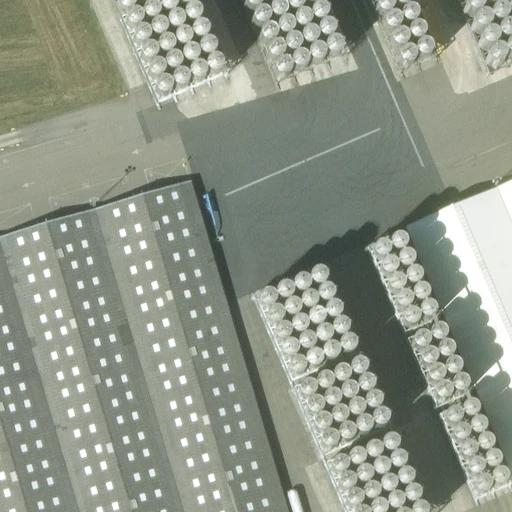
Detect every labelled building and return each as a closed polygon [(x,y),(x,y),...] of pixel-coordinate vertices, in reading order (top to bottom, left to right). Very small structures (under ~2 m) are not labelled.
[(118,5),(118,8),(118,10),(119,13),(120,15),(123,16),(126,17),(128,17),(131,15),(133,13),(134,11),(134,8),(134,5),(132,3),(130,1),(127,0),(125,0),(122,1),(120,3),(118,5)] [(134,0),(134,1),(134,3),(135,6),(137,8),(139,9),(142,10),(145,10),(148,8),(150,6),(151,4),(151,1),(150,0),(134,0)] [(176,0),(176,1),(175,3),(175,6),(176,8),(178,11),(180,12),(183,13),(186,12),(189,11),(191,9),(192,6),(192,3),(191,1),(190,0),(176,0)] [(243,10),(244,13),(247,14),(250,15),(253,15),(256,14),(258,13),(259,10),(260,7),(260,4),(259,2),(257,0),(244,0),(244,1),(242,4),(242,7),(243,10)] [(260,3),(262,6),(264,8),(267,9),(270,9),(273,8),(275,6),(277,3),(278,0),(277,0),(259,0),(260,3)] [(302,6),(304,8),(306,10),(309,11),(312,11),(315,10),(317,8),(319,6),(320,3),(319,0),(301,0),(301,3),(302,6)] [(393,7),(395,9),(397,11),(400,12),(402,12),(405,11),(408,9),(409,7),(410,4),(410,1),(409,0),(393,0),(393,1),(393,4),(393,7)] [(497,11),(498,8),(498,5),(497,3),(495,0),(483,0),(482,1),(480,4),(480,7),(481,10),(482,12),(484,14),(487,15),(490,15),(493,15),(495,13),(497,11)] [(284,13),(286,16),(288,18),(291,19),(294,19),(297,18),(300,16),(301,13),(302,11),(302,8),(301,5),(299,3),(296,1),(293,1),(290,1),(287,2),(285,5),(284,7),(284,10),(284,13)] [(159,8),(158,10),(158,13),(159,15),(161,17),(164,19),(166,20),(169,19),(172,18),(174,16),(175,13),(175,10),(174,8),(173,5),(171,4),(168,3),(165,3),(163,4),(161,5),(159,8)] [(376,15),(377,17),(379,19),(382,20),(385,20),(388,19),(390,17),(391,15),(392,12),(392,9),(391,7),(389,4),(386,3),(384,3),(381,3),(378,4),(376,6),(375,9),(375,12),(376,15)] [(480,18),(481,15),(481,13),(480,10),(479,7),(476,5),(473,5),(470,5),(467,6),(465,8),(464,11),(463,14),(464,17),(465,19),(468,21),(470,22),(473,22),(476,22),(478,20),(480,18)] [(268,20),(269,23),(272,25),(275,26),(278,26),(280,25),(283,23),(284,21),(285,18),(285,15),(284,12),(282,10),(279,8),(276,8),(273,8),(271,9),(268,12),(267,14),(267,17),(268,20)] [(142,15),(141,17),(141,20),(142,23),(144,25),(146,26),(149,27),(152,26),(154,25),(156,23),(158,21),(158,18),(157,15),(156,13),(153,11),(151,10),(148,10),(146,11),(143,13),(142,15)] [(309,23),(310,26),(313,28),(316,29),(319,29),(321,28),(324,26),(325,24),(326,21),(326,18),(325,15),(323,13),(320,11),(317,11),(314,11),(312,12),(309,15),(308,17),(308,20),(309,23)] [(401,24),(402,27),(404,29),(407,30),(410,30),(413,29),(415,27),(417,25),(417,22),(417,19),(416,16),(414,14),(412,13),(409,12),(406,13),(404,14),(402,16),(400,19),(400,22),(401,24)] [(184,18),(183,20),(183,23),(184,25),(186,27),(188,29),(191,30),(194,29),(196,28),(198,26),(199,23),(199,20),(199,18),(197,15),(195,14),(192,13),(190,13),(187,14),(185,15),(184,18)] [(504,27),(505,25),(505,22),(504,19),(503,17),(500,15),(497,14),(494,14),(491,16),(489,18),(488,20),(487,24),(488,27),(489,29),(492,31),(494,32),(497,32),(500,31),(502,30),(504,27)] [(250,27),(252,30),(254,32),(257,33),(260,33),(263,32),(265,30),(267,27),(268,25),(267,22),(266,19),(264,17),(262,15),(259,15),(256,15),(253,16),(251,19),(250,21),(249,24),(250,27)] [(125,22),(125,24),(125,27),(125,30),(127,32),(130,33),(132,34),(135,34),(138,32),(140,30),(141,28),(141,25),(140,22),(139,20),(137,18),(134,17),(132,17),(129,18),(127,20),(125,22)] [(291,30),(293,33),(296,35),(298,36),(301,36),(304,35),(307,33),(308,30),(309,27),(309,25),(308,22),(306,20),(303,18),(300,17),(297,18),(294,19),(292,21),(291,24),(291,27),(291,30)] [(383,31),(384,34),(387,36),(389,37),(392,37),(395,36),(397,34),(399,32),(400,29),(399,26),(398,23),(396,21),(394,20),(391,19),(388,20),(386,21),(384,23),(382,26),(382,29),(383,31)] [(167,24),(166,27),(166,30),(167,32),(169,34),(171,36),(174,37),(177,36),(179,35),(181,33),(182,30),(183,27),(182,25),(180,22),(178,21),(176,20),(173,20),(170,21),(168,22),(167,24)] [(487,35),(488,32),(488,29),(487,26),(486,24),(483,22),(480,21),(477,21),(474,23),(472,25),(471,28),(470,31),(471,34),(473,36),(475,38),(477,39),(480,39),(483,38),(485,37),(487,35)] [(275,37),(276,40),(279,42),(282,43),(285,43),(287,42),(290,40),(291,37),(292,35),(292,32),(291,29),(289,27),(286,25),(283,25),(280,25),(278,26),(275,29),(274,31),(274,34),(275,37)] [(149,32),(149,34),(149,37),(150,40),(151,42),(154,43),(157,44),(159,43),(162,42),(164,40),(165,37),(165,35),(165,32),(163,30),(161,28),(158,27),(156,27),(153,28),(151,30),(149,32)] [(316,40),(318,43),(320,45),(323,46),(326,46),(329,45),(331,43),(333,40),(333,38),(333,35),(332,32),(330,30),(328,28),(325,28),(322,28),(319,29),(317,32),(316,34),(315,37),(316,40)] [(408,41),(409,43),(411,45),(414,46),(417,46),(420,45),(422,44),(424,41),(425,39),(424,36),(423,33),(421,31),(419,30),(416,29),(413,30),(411,31),(409,33),(407,35),(407,38),(408,41)] [(191,34),(190,37),(190,40),(191,42),(193,44),(195,46),(198,46),(201,46),(203,45),(205,43),(206,40),(207,37),(206,34),(204,32),(202,31),(200,30),(197,30),(194,31),(192,32),(191,34)] [(257,44),(259,47),(261,49),(264,50),(267,50),(270,49),(272,47),(274,44),(275,41),(275,39),(273,36),(271,34),(269,32),(266,31),(263,32),(260,33),(258,35),(257,38),(257,41),(257,44)] [(511,44),(511,43),(511,36),(510,34),(508,32),(505,31),(502,31),(499,33),(497,35),(495,37),(495,40),(496,43),(497,46),(499,48),(502,49),(505,49),(508,48),(510,47),(511,44)] [(133,39),(132,41),(132,44),(133,47),(135,49),(137,50),(140,51),(143,50),(145,49),(147,47),(148,45),(149,42),(148,39),(146,37),(144,35),(142,34),(139,34),(137,35),(134,37),(133,39)] [(299,47),(300,50),(303,52),(306,53),(309,53),(311,52),(314,50),(315,47),(316,44),(316,41),(315,39),(313,36),(310,35),(307,34),(304,35),(302,36),(300,38),(298,41),(298,44),(299,47)] [(174,41),(173,44),(173,46),(174,49),(176,51),(178,53),(181,53),(184,53),(186,52),(188,50),(189,47),(190,44),(189,41),(187,39),(185,38),(183,37),(180,37),(177,37),(175,39),(174,41)] [(390,49),(392,51),(394,53),(396,54),(399,54),(402,53),(404,51),(406,49),(407,46),(407,43),(406,41),(404,38),(401,37),(398,37),(395,37),(393,38),(391,40),(390,43),(389,46),(390,49)] [(495,51),(496,49),(496,46),(495,43),(493,41),(491,39),(488,38),(485,38),(482,40),(480,42),(478,44),(478,48),(479,51),(480,53),(482,55),(485,56),(488,56),(491,55),(493,54),(495,51)] [(282,54),(284,57),(286,59),(289,60),(292,60),(295,59),(297,57),(299,54),(299,52),(299,49),(298,46),(296,44),(294,42),(291,42),(288,42),(285,43),(283,46),(281,48),(281,51),(282,54)] [(157,49),(156,51),(156,54),(157,56),(159,59),(161,60),(164,61),(167,60),(169,59),(171,57),(172,54),(172,51),(172,49),(170,46),(168,45),(166,44),(163,44),(160,45),(158,46),(157,49)] [(323,57),(325,60),(328,62),(330,63),(333,63),(336,62),(339,60),(340,58),(341,55),(341,52),(340,49),(338,47),(335,45),(332,45),(329,45),(326,46),(324,49),(323,51),(323,55),(323,57)] [(198,51),(197,54),(197,56),(198,59),(200,61),(203,63),(205,63),(208,63),(211,62),(213,60),(214,57),(214,54),(213,51),(212,49),(210,48),(207,47),(204,47),(202,47),(200,49),(198,51)] [(415,59),(417,61),(419,63),(421,64),(424,64),(427,63),(429,61),(431,59),(432,56),(432,53),(430,51),(429,49),(426,47),(423,47),(420,47),(418,48),(416,51),(415,53),(414,56),(415,59)] [(511,47),(511,48),(509,48),(506,49),(504,51),(502,54),(502,57),(503,60),(504,62),(506,64),(509,65),(511,65),(511,47)] [(265,61),(266,64),(269,66),(272,67),(274,67),(277,66),(280,64),(281,61),(282,58),(282,55),(281,53),(279,50),(276,49),(273,48),(270,49),(267,50),(265,52),(264,55),(264,58),(265,61)] [(140,56),(139,58),(139,61),(140,63),(142,66),(144,67),(147,68),(150,67),(153,66),(154,64),(156,61),(156,58),(155,56),(154,54),(151,52),(149,51),(146,51),(144,52),(142,53),(140,56)] [(307,64),(308,67),(311,69),(313,70),(316,70),(319,69),(322,67),(323,65),(324,62),(324,59),(323,56),(321,54),(318,52),(315,52),(312,52),(309,54),(307,56),(306,58),(306,62),(307,64)] [(181,58),(181,61),(181,63),(182,66),(183,68),(186,70),(188,70),(191,70),(194,69),(196,67),(197,64),(197,61),(196,58),(195,56),(193,55),(190,54),(188,54),(185,54),(183,56),(181,58)] [(397,65),(399,68),(401,70),(404,71),(407,71),(409,70),(412,68),(413,66),(414,63),(414,60),(413,58),(411,55),(408,54),(406,54),(403,54),(400,55),(398,57),(397,60),(397,63),(397,65)] [(502,68),(503,65),(503,63),(502,60),(501,57),(498,56),(495,55),(492,55),(489,56),(487,58),(486,61),(485,64),(486,67),(487,70),(490,71),(492,72),(495,73),(498,72),(500,70),(502,68)] [(290,72),(291,74),(294,76),(297,77),(300,77),(302,76),(305,74),(306,72),(307,69),(307,66),(306,63),(304,61),(301,59),(298,59),(295,59),(293,61),(291,63),(289,66),(289,69),(290,72)] [(164,66),(163,68),(163,71),(164,73),(166,76),(169,77),(171,78),(174,77),(177,76),(179,74),(180,71),(180,68),(179,66),(178,63),(176,62),(173,61),(170,61),(168,62),(166,63),(164,66)] [(205,67),(205,70),(205,73),(206,75),(207,77),(210,79),(213,79),(215,79),(218,78),(220,76),(221,73),(221,70),(221,68),(219,65),(217,64),(214,63),(212,63),(209,64),(207,65),(205,67)] [(272,79),(274,81),(276,83),(279,84),(282,84),(285,83),(287,81),(289,79),(290,76),(290,73),(288,70),(287,68),(284,66),(281,66),(278,66),(275,68),(273,70),(272,73),(272,76),(272,79)] [(147,73),(147,75),(147,78),(148,80),(149,83),(152,84),(155,85),(157,84),(160,83),(162,81),(163,78),(163,75),(163,73),(161,70),(159,69),(156,68),(154,68),(151,69),(149,70),(147,73)] [(189,74),(188,77),(188,80),(189,82),(191,84),(193,86),(196,86),(199,86),(201,85),(203,83),(204,80),(204,77),(204,74),(202,72),(200,71),(197,70),(195,70),(192,71),(190,72),(189,74)] [(171,82),(171,84),(171,87),(172,89),(173,92),(176,93),(179,94),(181,93),(184,92),(186,90),(187,87),(187,85),(186,82),(185,80),(183,78),(180,77),(178,77),(175,78),(173,79),(171,82)] [(155,89),(154,91),(154,94),(155,96),(157,99),(159,100),(162,101),(165,100),(167,99),(169,97),(170,94),(171,92),(170,89),(168,87),(166,85),(164,84),(161,84),(158,85),(156,86),(155,89)] [(511,182),(405,228),(511,478),(511,182)] [(0,511),(286,511),(190,183),(0,238),(0,511)] [(392,256),(395,257),(397,257),(400,256),(402,254),(404,252),(405,249),(405,246),(404,244),(402,242),(399,240),(396,240),(393,241),(391,242),(389,244),(388,246),(388,249),(389,252),(390,254),(392,256)] [(375,263),(378,264),(380,264),(383,264),(385,262),(387,260),(388,257),(388,254),(387,251),(385,249),(382,248),(379,247),(376,248),(374,249),(372,251),(371,254),(371,257),(372,259),(373,261),(375,263)] [(399,272),(402,273),(404,273),(407,273),(409,271),(411,269),(412,266),(412,263),(410,260),(409,258),(406,257),(403,256),(400,257),(398,259),(396,261),(395,263),(395,266),(396,268),(397,271),(399,272)] [(382,280),(385,281),(388,281),(390,280),(393,279),(394,276),(395,273),(395,270),(394,268),(392,266),(389,264),(386,264),(383,265),(381,266),(379,268),(378,270),(378,273),(379,276),(380,278),(382,280)] [(310,276),(308,279),(308,282),(308,285),(309,287),(311,289),(314,291),(317,291),(319,291),(322,289),(324,287),(325,285),(326,282),(325,279),(324,277),(321,275),(318,274),(315,274),(312,274),(310,276)] [(406,289),(409,290),(412,291),(414,290),(417,288),(418,286),(419,283),(419,280),(418,278),(416,275),(413,274),(410,274),(408,274),(405,276),(404,278),(403,280),(402,283),(403,285),(404,288),(406,289)] [(293,284),(292,286),(291,289),(291,292),(293,295),(295,297),(297,298),(300,299),(303,298),(305,297),(307,295),(308,292),(309,290),(308,287),(307,284),(304,282),(302,281),(299,281),(296,282),(293,284)] [(390,297),(392,298),(395,298),(397,297),(400,296),(401,293),(402,291),(402,288),(401,285),(399,283),(396,282),(393,281),(391,282),(388,283),(387,285),(386,288),(385,290),(386,293),(387,295),(390,297)] [(276,291),(275,294),(274,297),(274,300),(276,302),(278,304),(280,305),(283,306),(286,305),(288,304),(290,302),(291,300),(292,297),(291,294),(290,291),(287,289),(285,288),(282,288),(279,289),(276,291)] [(413,306),(416,307),(418,307),(421,306),(424,305),(425,303),(426,300),(426,297),(425,294),(423,292),(420,291),(417,290),(414,291),(412,292),(410,294),(409,297),(409,299),(410,302),(411,304),(413,306)] [(317,294),(316,296),(315,299),(315,302),(317,305),(318,307),(321,308),(324,308),(327,308),(329,307),(331,305),(332,302),(333,299),(332,296),(331,294),(328,292),(325,291),(322,291),(320,292),(317,294)] [(258,298),(257,300),(256,303),(256,306),(258,309),(260,311),(262,312),(265,313),(268,312),(270,311),(272,309),(273,306),(274,303),(273,301),(272,298),(269,296),(267,295),(264,295),(261,296),(258,298)] [(300,301),(299,304),(298,306),(298,309),(300,312),(302,314),(304,315),(307,316),(310,315),(312,314),(314,312),(315,309),(316,307),(315,304),(314,301),(312,299),(309,298),(306,298),(303,299),(300,301)] [(397,313),(399,314),(402,315),(404,314),(407,312),(409,310),(409,307),(409,304),(408,302),(406,299),(403,298),(401,298),(398,298),(395,300),(394,302),(393,304),(393,307),(393,310),(395,312),(397,313)] [(283,308),(282,311),(281,314),(281,317),(283,319),(285,321),(287,322),(290,323),(293,322),(295,321),(297,319),(298,317),(299,314),(298,311),(297,308),(295,306),(292,305),(289,305),(286,306),(283,308)] [(421,323),(423,323),(426,324),(428,323),(431,321),(433,319),(433,316),(433,313),(432,311),(430,308),(427,307),(425,307),(422,307),(419,309),(418,311),(417,313),(417,316),(417,319),(419,321),(421,323)] [(324,310),(323,313),(322,316),(322,319),(324,322),(326,323),(328,325),(331,325),(334,325),(336,324),(338,321),(339,319),(340,316),(339,313),(338,311),(336,309),(333,308),(330,308),(327,309),(324,310)] [(265,315),(264,317),(263,320),(263,323),(265,326),(267,328),(269,329),(272,330),(275,329),(277,328),(279,326),(280,323),(281,321),(280,318),(279,315),(277,313),(274,312),(271,312),(268,313),(265,315)] [(404,330),(406,331),(409,331),(412,330),(414,329),(416,326),(417,324),(417,321),(415,318),(413,316),(411,315),(408,314),(405,315),(403,316),(401,318),(400,321),(400,323),(400,326),(402,328),(404,330)] [(308,318),(306,320),(305,323),(306,326),(307,329),(309,331),(311,332),(314,333),(317,332),(319,331),(321,329),(323,326),(323,324),(322,321),(321,318),(319,316),(316,315),(313,315),(310,316),(308,318)] [(291,325),(289,328),(288,331),(289,334),(290,336),(292,338),(294,339),(297,340),(300,339),(302,338),(304,336),(306,334),(306,331),(306,328),(304,325),(302,323),(299,322),(296,322),(293,323),(291,325)] [(331,328),(330,330),(329,333),(330,336),(331,339),(333,341),(335,342),(338,342),(341,342),(343,341),(345,339),(347,336),(347,333),(346,331),(345,328),(343,326),(340,325),(337,325),(334,326),(331,328)] [(273,332),(271,334),(270,337),(271,340),(272,343),(274,345),(276,346),(279,347),(282,346),(284,345),(286,343),(288,340),(288,338),(287,335),(286,332),(284,330),(281,329),(278,329),(275,330),(273,332)] [(431,347),(434,348),(436,348),(439,347),(441,346),(443,343),(444,341),(444,338),(443,335),(441,333),(438,332),(435,331),(432,332),(430,333),(428,335),(427,338),(427,340),(428,343),(429,345),(431,347)] [(315,335),(313,338),(312,340),(313,344),(314,346),(316,348),(318,349),(321,350),(324,349),(327,348),(328,346),(330,343),(330,341),(330,338),(328,335),(326,333),(323,332),(320,332),(317,333),(315,335)] [(298,342),(296,345),(295,348),(296,351),(297,353),(299,355),(301,357),(304,357),(307,357),(310,355),(311,353),(313,351),(313,348),(313,345),(311,342),(309,340),(306,339),(303,339),(300,340),(298,342)] [(414,354),(417,355),(420,355),(422,355),(425,353),(426,351),(427,348),(427,345),(426,342),(424,340),(421,339),(418,339),(415,339),(413,341),(411,343),(410,345),(410,348),(411,350),(412,353),(414,354)] [(340,344),(338,347),(337,350),(338,353),(339,356),(341,358),(343,359),(346,359),(349,359),(351,358),(353,356),(355,353),(355,350),(355,347),(353,345),(351,343),(348,342),(345,342),(342,343),(340,344)] [(280,349),(278,352),(277,354),(278,357),(279,360),(281,362),(283,363),(286,364),(289,363),(292,362),(293,360),(295,357),(295,355),(295,352),(293,349),(291,347),(288,346),(285,346),(282,347),(280,349)] [(438,364),(441,364),(443,365),(446,364),(448,362),(450,360),(451,357),(451,354),(450,352),(448,349),(445,348),(442,348),(439,348),(437,350),(435,352),(434,354),(434,357),(435,360),(436,362),(438,364)] [(323,352),(321,354),(320,357),(321,360),(322,363),(324,365),(327,366),(329,367),(332,366),(335,365),(337,363),(338,360),(338,358),(338,355),(336,352),(334,350),(331,349),(328,349),(325,350),(323,352)] [(422,371),(424,372),(427,372),(429,371),(432,370),(433,367),(434,365),(434,362),(433,359),(431,357),(428,356),(425,355),(423,356),(420,357),(419,359),(418,362),(417,364),(418,367),(419,369),(422,371)] [(306,359),(304,362),(303,365),(304,368),(305,370),(307,372),(310,373),(312,374),(315,373),(318,372),(320,370),(321,368),(321,365),(321,362),(319,359),(317,357),(314,356),(311,356),(308,357),(306,359)] [(288,366),(286,368),(285,371),(286,374),(287,377),(289,379),(292,380),(294,381),(297,380),(300,379),(302,377),(303,374),(303,372),(303,369),(301,366),(299,364),(296,363),(293,363),(290,364),(288,366)] [(350,368),(348,371),(348,374),(348,377),(349,379),(351,381),(354,383),(356,383),(359,383),(362,381),(364,379),(365,377),(365,374),(365,371),(363,369),(361,367),(358,366),(355,365),(352,366),(350,368)] [(446,381),(448,382),(451,382),(453,381),(456,380),(458,377),(458,374),(458,371),(457,369),(455,367),(452,365),(450,365),(447,366),(444,367),(443,369),(442,371),(442,374),(442,377),(444,379),(446,381)] [(429,388),(431,389),(434,389),(436,389),(439,387),(441,385),(441,382),(441,379),(440,376),(438,374),(436,373),(433,372),(430,373),(428,374),(426,376),(425,379),(425,382),(425,384),(427,386),(429,388)] [(333,376),(331,378),(331,381),(331,384),(332,387),(334,389),(337,390),(340,391),(342,390),(345,389),(347,387),(348,384),(349,381),(348,379),(347,376),(344,374),(341,373),(338,373),(335,374),(333,376)] [(316,383),(314,385),(314,388),(314,391),(315,394),(317,396),(320,397),(323,398),(325,397),(328,396),(330,394),(331,391),(332,389),(331,386),(330,383),(327,381),(324,380),(321,380),(318,381),(316,383)] [(453,397),(455,398),(458,398),(460,398),(463,396),(464,394),(465,391),(465,388),(464,385),(462,383),(459,382),(456,382),(454,382),(451,384),(450,386),(449,388),(448,391),(449,393),(450,396),(453,397)] [(357,385),(355,388),(355,391),(355,394),(356,396),(358,399),(361,400),(364,400),(366,400),(369,399),(371,396),(372,394),(372,391),(372,388),(370,386),(368,384),(365,383),(362,383),(359,384),(357,385)] [(298,390),(296,392),(296,395),(296,398),(297,401),(299,403),(302,404),(305,405),(307,404),(310,403),(312,401),(313,398),(314,395),(313,393),(312,390),(309,388),(306,387),(303,387),(300,388),(298,390)] [(436,405),(438,406),(441,406),(444,405),(446,404),(448,401),(449,398),(448,396),(447,393),(445,391),(443,389),(440,389),(437,390),(435,391),(433,393),(432,396),(432,398),(432,401),(434,403),(436,405)] [(340,393),(338,395),(338,398),(338,401),(339,404),(341,406),(344,407),(347,408),(350,407),(352,406),(354,404),(355,401),(356,399),(355,396),(354,393),(351,391),(348,390),(345,390),(343,391),(340,393)] [(323,400),(322,403),(321,406),(321,409),(322,411),(324,413),(327,414),(330,415),(333,414),(335,413),(337,411),(338,409),(339,406),(338,403),(337,400),(334,398),(331,397),(328,397),(326,398),(323,400)] [(364,402),(363,404),(362,407),(362,410),(364,413),(366,415),(368,416),(371,417),(374,416),(376,415),(378,413),(379,410),(380,408),(379,405),(378,402),(376,400),(373,399),(370,399),(367,400),(364,402)] [(305,407),(304,409),(303,412),(303,415),(304,418),(306,420),(309,421),(312,422),(315,421),(317,420),(319,418),(320,415),(321,413),(320,410),(319,407),(316,405),(313,404),(310,404),(308,405),(305,407)] [(347,409),(346,412),(345,415),(345,418),(347,420),(349,422),(351,424),(354,424),(357,424),(359,422),(361,420),(362,418),(363,415),(362,412),(361,410),(358,408),(356,406),(353,406),(350,407),(347,409)] [(463,422),(466,423),(469,423),(471,423),(474,421),(475,419),(476,416),(476,413),(475,410),(473,408),(470,407),(467,407),(465,407),(462,409),(461,411),(460,413),(459,416),(460,418),(461,421),(463,422)] [(331,416),(329,419),(328,422),(329,425),(330,427),(332,429),(334,430),(337,431),(340,430),(343,429),(345,427),(346,425),(346,422),(346,419),(344,416),(342,414),(339,413),(336,413),(333,414),(331,416)] [(447,430),(449,431),(452,431),(454,430),(457,429),(458,426),(459,424),(459,421),(458,418),(456,416),(453,414),(450,414),(448,415),(445,416),(444,418),(443,421),(442,423),(443,426),(445,428),(447,430)] [(372,419),(370,421),(369,424),(370,427),(371,430),(373,432),(375,433),(378,433),(381,433),(383,432),(385,430),(387,427),(387,424),(387,421),(385,419),(383,417),(380,416),(377,416),(374,417),(372,419)] [(313,423),(311,425),(310,428),(311,431),(312,434),(314,436),(316,437),(319,438),(322,437),(325,436),(327,434),(328,431),(328,429),(328,426),(326,423),(324,421),(321,420),(318,420),(315,421),(313,423)] [(355,426),(353,429),(352,431),(353,435),(354,437),(356,439),(359,440),(361,441),(364,440),(367,439),(369,437),(370,434),(370,432),(370,429),(368,426),(366,424),(363,423),(360,423),(357,424),(355,426)] [(470,439),(473,440),(476,440),(478,439),(481,438),(482,435),(483,433),(483,430),(482,427),(480,425),(477,424),(474,423),(471,424),(469,425),(467,427),(466,430),(466,432),(467,435),(468,437),(470,439)] [(338,433),(336,436),(335,439),(336,442),(337,444),(339,446),(342,448),(344,448),(347,448),(350,446),(352,444),(353,442),(353,439),(353,436),(351,433),(349,431),(346,430),(343,430),(340,431),(338,433)] [(454,446),(456,447),(459,448),(461,447),(464,445),(466,443),(466,440),(466,437),(465,435),(463,432),(461,431),(458,431),(455,431),(452,433),(451,435),(450,437),(450,440),(450,442),(452,445),(454,446)] [(320,440),(318,442),(317,445),(318,449),(319,451),(321,453),(324,454),(326,455),(329,454),(332,453),(334,451),(335,448),(335,446),(335,443),(333,440),(331,438),(328,437),(325,437),(322,438),(320,440)] [(382,443),(380,445),(380,448),(380,451),(381,454),(383,456),(386,457),(389,457),(391,457),(394,456),(396,454),(397,451),(397,448),(397,446),(395,443),(393,441),(390,440),(387,440),(384,441),(382,443)] [(478,456),(480,457),(483,457),(485,457),(488,455),(490,453),(491,450),(490,447),(489,444),(487,442),(485,441),(482,440),(479,441),(477,442),(475,444),(474,447),(474,450),(474,452),(476,454),(478,456)] [(365,450),(364,453),(363,456),(363,459),(365,461),(366,463),(369,464),(372,465),(375,464),(377,463),(379,461),(380,459),(381,456),(380,453),(379,450),(376,448),(373,447),(370,447),(368,448),(365,450)] [(461,464),(463,465),(466,465),(469,464),(471,462),(473,460),(474,457),(473,454),(472,452),(470,450),(468,448),(465,448),(462,449),(460,450),(458,452),(457,454),(457,457),(457,460),(459,462),(461,464)] [(348,457),(347,460),(346,463),(346,466),(348,468),(350,470),(352,472),(355,472),(358,472),(360,470),(362,468),(363,466),(364,463),(363,460),(362,458),(359,456),(357,454),(353,454),(351,455),(348,457)] [(389,460),(387,462),(387,465),(387,468),(388,471),(390,473),(393,474),(396,475),(398,474),(401,473),(403,471),(404,468),(405,465),(404,463),(403,460),(400,458),(397,457),(394,457),(391,458),(389,460)] [(485,473),(487,474),(490,474),(492,473),(495,472),(497,469),(497,466),(497,464),(496,461),(494,459),(492,457),(489,457),(486,458),(483,459),(482,461),(481,464),(481,466),(481,469),(483,471),(485,473)] [(330,464),(329,467),(328,470),(328,473),(330,475),(331,477),(334,478),(337,479),(340,478),(342,477),(344,475),(345,473),(346,470),(345,467),(344,464),(341,462),(339,461),(335,461),(333,462),(330,464)] [(372,467),(371,470),(370,473),(370,476),(372,478),(374,480),(376,482),(379,482),(382,482),(384,480),(386,478),(387,476),(388,473),(387,470),(386,467),(383,466),(381,464),(378,464),(375,465),(372,467)] [(468,480),(470,481),(473,481),(476,481),(478,479),(480,477),(481,474),(481,471),(479,468),(477,466),(475,465),(472,464),(469,465),(467,467),(465,469),(464,471),(464,474),(464,476),(466,478),(468,480)] [(355,474),(354,477),(353,480),(353,483),(355,485),(357,487),(359,489),(362,489),(365,489),(367,487),(369,485),(370,483),(371,480),(370,477),(369,475),(366,473),(364,472),(361,472),(358,472),(355,474)] [(492,489),(494,490),(497,490),(500,490),(502,488),(504,486),(505,483),(505,480),(503,477),(501,475),(499,474),(496,473),(493,474),(491,476),(489,478),(488,480),(488,483),(488,485),(490,488),(492,489)] [(396,477),(395,479),(394,482),(394,485),(396,488),(398,490),(400,491),(403,492),(406,491),(408,490),(410,488),(411,485),(412,482),(411,480),(410,477),(407,475),(405,474),(402,474),(399,475),(396,477)] [(337,481),(336,484),(335,487),(335,490),(337,492),(339,494),(341,496),(344,496),(347,496),(349,494),(351,492),(352,490),(353,487),(352,484),(351,481),(348,479),(346,478),(343,478),(340,479),(337,481)] [(379,484),(378,487),(377,490),(378,493),(379,495),(381,497),(383,498),(386,499),(389,498),(391,497),(393,495),(395,493),(395,490),(394,487),(393,484),(391,482),(388,481),(385,481),(382,482),(379,484)] [(475,497),(478,498),(480,498),(483,497),(485,496),(487,493),(488,490),(488,487),(487,485),(485,483),(482,481),(479,481),(476,482),(474,483),(472,485),(471,487),(471,490),(472,493),(473,495),(475,497)] [(362,491),(361,494),(360,497),(361,500),(362,502),(364,504),(366,506),(369,506),(372,506),(374,504),(376,502),(378,500),(378,497),(377,494),(376,492),(374,490),(371,489),(368,488),(365,489),(362,491)] [(403,494),(402,496),(401,499),(401,502),(403,505),(405,507),(407,508),(410,509),(413,508),(415,507),(417,505),(418,502),(419,500),(418,497),(417,494),(414,492),(412,491),(409,491),(406,492),(403,494)] [(344,498),(343,501),(342,504),(343,507),(344,509),(346,511),(347,511),(354,511),(356,511),(358,509),(360,507),(360,504),(359,501),(358,498),(356,496),(353,495),(350,495),(347,496),(344,498)] [(386,501),(385,504),(384,507),(385,510),(385,511),(400,511),(402,510),(402,507),(401,504),(400,502),(398,500),(395,499),(392,498),(389,499),(386,501)]
